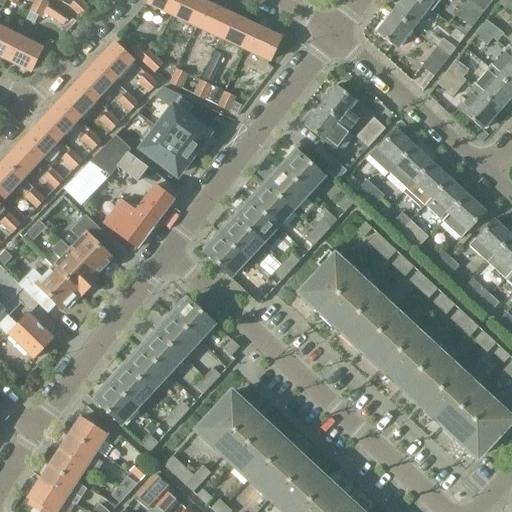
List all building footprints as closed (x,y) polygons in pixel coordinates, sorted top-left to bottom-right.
[(41,18),(48,3),(41,0),(36,0),(30,12),(41,18)] [(75,0),(69,7),(81,18),(89,9),(79,0),(75,0)] [(148,0),(147,4),(148,4),(172,16),(179,0),(148,0)] [(207,5),(196,0),(179,0),(172,16),(196,27),(207,5)] [(412,28),(426,8),(415,0),(401,0),(392,12),(412,28)] [(415,0),(426,8),(427,7),(431,10),(438,0),(415,0)] [(467,0),(455,15),(472,28),(484,12),(468,0),(467,0)] [(468,0),(484,12),(493,0),(468,0)] [(231,16),(207,5),(196,27),(220,38),(231,16)] [(412,28),(392,12),(376,33),(396,48),(412,28)] [(255,27),(231,16),(220,38),(244,50),(255,27)] [(480,28),(493,38),(499,30),(486,21),(480,28)] [(255,27),(244,50),(270,61),(280,39),(255,27)] [(0,56),(6,60),(17,37),(0,28),(0,56)] [(480,28),(474,37),(487,46),(493,38),(480,28)] [(6,60),(30,72),(31,72),(42,50),(17,37),(6,60)] [(437,47),(449,56),(455,49),(442,39),(437,47)] [(132,52),(155,73),(163,64),(140,43),(132,52)] [(95,64),(113,81),(132,61),(114,44),(95,64)] [(449,56),(437,47),(421,67),(434,77),(449,56)] [(511,88),(511,55),(506,49),(489,69),(511,88)] [(216,52),(203,78),(212,82),(225,56),(216,52)] [(468,71),(455,61),(449,68),(462,78),(468,71)] [(95,64),(77,84),(95,101),(113,81),(95,64)] [(462,78),(449,68),(437,85),(453,97),(465,80),(462,78)] [(472,87),(475,90),(498,110),(511,94),(511,88),(489,69),(472,87)] [(181,90),(181,89),(187,75),(175,70),(169,84),(181,90)] [(137,82),(148,93),(158,84),(146,73),(137,82)] [(205,101),(212,86),(199,81),(192,96),(205,101)] [(59,103),(77,120),(95,101),(77,84),(59,103)] [(339,121),(349,130),(357,120),(347,112),(355,101),(349,96),(350,92),(349,87),(345,84),(340,84),(337,87),(336,86),(320,106),(339,121)] [(482,129),(498,110),(475,90),(459,109),(482,129)] [(117,102),(129,113),(139,103),(127,92),(117,102)] [(218,107),(229,112),(236,98),(225,93),(218,107)] [(179,97),(156,128),(195,157),(205,144),(201,141),(207,133),(185,116),(192,107),(179,97)] [(59,103),(41,123),(59,139),(77,120),(59,103)] [(334,150),(349,130),(339,121),(320,106),(304,126),(334,150)] [(99,121),(111,133),(120,123),(109,112),(99,121)] [(369,148),(385,129),(374,119),(357,137),(369,148)] [(22,142),(40,159),(59,139),(41,123),(22,142)] [(156,128),(134,158),(137,161),(146,168),(153,158),(176,175),(182,167),(186,170),(195,157),(156,128)] [(390,173),(414,146),(395,129),(371,156),(390,173)] [(79,143),(90,154),(101,142),(90,130),(79,143)] [(63,189),(79,205),(117,167),(137,183),(147,168),(146,168),(137,161),(131,159),(127,153),(130,150),(116,135),(63,189)] [(22,142),(4,161),(22,178),(40,159),(22,142)] [(414,146),(390,173),(407,189),(431,162),(414,146)] [(333,161),(319,148),(311,156),(325,170),(333,161)] [(278,167),(307,194),(323,176),(294,149),(293,150),(293,151),(285,160),(287,162),(284,166),(281,168),(279,166),(278,167)] [(61,160),(73,171),(83,161),(71,150),(61,160)] [(0,165),(0,195),(3,199),(22,178),(4,161),(0,165)] [(407,189),(424,205),(449,179),(431,162),(407,189)] [(291,210),(307,194),(278,167),(269,176),(272,179),(268,183),(268,182),(266,185),(263,183),(262,183),(291,210)] [(43,179),(55,190),(64,181),(52,169),(43,179)] [(449,179),(424,205),(442,221),(466,195),(449,179)] [(365,200),(375,189),(366,181),(356,192),(365,200)] [(276,227),(291,210),(262,183),(262,184),(254,193),(256,195),(253,199),(250,202),(248,199),(247,200),(276,227)] [(103,224),(136,249),(153,227),(152,227),(172,200),(153,185),(134,211),(121,201),(119,204),(115,201),(110,207),(114,210),(103,224)] [(24,198),(36,210),(46,200),(34,188),(24,198)] [(375,189),(365,200),(374,208),(384,197),(375,189)] [(466,195),(442,221),(460,238),(484,211),(466,195)] [(353,203),(345,196),(333,208),(341,215),(353,203)] [(260,244),(276,227),(247,200),(247,201),(238,210),(241,212),(237,216),(235,218),(232,216),(231,217),(260,244)] [(392,224),(400,232),(410,221),(401,213),(392,224)] [(0,222),(0,224),(11,235),(21,225),(9,214),(0,222)] [(70,251),(97,278),(94,275),(100,270),(105,270),(110,265),(110,260),(111,258),(105,253),(113,245),(85,216),(71,231),(79,239),(69,250),(70,251)] [(216,234),(245,260),(260,244),(231,217),(223,226),(226,229),(222,233),(219,235),(217,233),(216,234)] [(487,263),(511,236),(494,220),(469,247),(487,263)] [(23,234),(29,241),(42,228),(35,221),(23,234)] [(321,237),(330,228),(322,221),(313,230),(321,237)] [(410,221),(400,232),(418,248),(428,237),(410,221)] [(362,238),(371,228),(364,222),(356,232),(362,238)] [(321,237),(313,230),(304,239),(312,246),(321,237)] [(374,248),(382,239),(376,233),(367,242),(374,248)] [(229,277),(245,260),(216,234),(207,243),(210,245),(206,249),(203,253),(229,277)] [(511,271),(511,236),(487,263),(504,279),(511,271)] [(382,239),(374,248),(380,254),(389,245),(382,239)] [(96,280),(97,278),(70,251),(69,250),(61,241),(52,250),(60,259),(52,267),(78,292),(77,293),(80,296),(88,287),(88,282),(94,276),(96,278),(95,279),(96,280)] [(387,260),(395,251),(389,245),(380,254),(387,260)] [(321,269),(299,293),(299,294),(320,313),(341,332),(361,351),(382,370),(402,389),(423,408),(443,427),(454,438),(455,438),(476,458),(510,420),(489,401),(478,390),(457,371),(437,352),(416,333),(396,314),(375,295),(354,276),(333,256),(327,250),(315,263),(321,269)] [(432,261),(440,269),(450,258),(441,250),(432,261)] [(0,256),(0,266),(2,268),(12,258),(5,252),(0,256)] [(282,264),(290,271),(299,261),(291,254),(282,264)] [(406,261),(400,255),(391,264),(398,271),(406,261)] [(450,258),(440,269),(450,277),(459,267),(450,258)] [(406,261),(398,271),(404,276),(413,267),(406,261)] [(290,271),(282,264),(273,272),(281,280),(290,271)] [(0,311),(1,310),(4,313),(7,311),(4,308),(23,289),(18,284),(0,266),(0,311)] [(23,289),(39,304),(47,312),(55,304),(61,310),(62,308),(63,309),(67,309),(72,304),(72,299),(77,293),(78,292),(52,267),(41,278),(32,270),(18,284),(23,289)] [(415,287),(424,277),(417,271),(408,281),(415,287)] [(421,292),(430,283),(424,277),(415,287),(421,292)] [(462,290),(480,306),(490,295),(473,279),(462,290)] [(430,283),(421,292),(428,299),(436,289),(430,283)] [(250,297),(258,305),(267,295),(259,288),(250,297)] [(7,311),(4,313),(8,317),(21,303),(30,313),(39,304),(23,289),(4,308),(7,311)] [(447,299),(441,293),(432,302),(439,309),(447,299)] [(490,295),(480,306),(489,315),(499,304),(490,295)] [(169,314),(168,314),(197,341),(213,324),(184,297),(183,298),(175,307),(178,310),(174,314),(171,316),(169,314)] [(447,299),(439,309),(445,315),(454,305),(447,299)] [(456,325),(465,315),(458,309),(449,319),(456,325)] [(498,322),(511,335),(511,318),(506,313),(498,322)] [(27,314),(7,335),(33,359),(52,339),(27,314)] [(153,331),(182,358),(197,341),(168,314),(168,315),(160,324),(162,326),(158,330),(156,333),(153,330),(153,331)] [(462,331),(471,321),(465,315),(456,325),(462,331)] [(471,321),(462,331),(469,337),(478,327),(471,321)] [(138,347),(137,348),(166,375),(182,358),(153,331),(152,332),(144,341),(147,343),(143,347),(140,349),(138,347)] [(488,337),(482,331),(473,340),(480,347),(488,337)] [(488,337),(480,347),(486,353),(495,343),(488,337)] [(230,357),(230,356),(239,347),(231,340),(222,349),(230,357)] [(503,363),(509,356),(499,347),(493,354),(503,363)] [(122,365),(151,391),(166,375),(137,348),(137,349),(129,357),(131,360),(127,364),(125,366),(122,364),(122,365)] [(107,380),(106,381),(135,408),(151,391),(122,365),(121,365),(113,374),(116,377),(112,381),(112,380),(110,383),(107,380)] [(212,368),(203,378),(211,385),(220,376),(212,368)] [(511,377),(504,369),(495,379),(503,387),(511,377)] [(195,387),(203,394),(211,385),(203,378),(195,387)] [(93,401),(119,425),(135,408),(106,381),(106,382),(98,391),(100,393),(96,397),(93,401)] [(230,393),(195,430),(216,450),(228,461),(249,480),(269,499),(283,511),(358,511),(345,500),(344,499),(324,481),(324,480),(304,462),(303,461),(283,442),(263,423),(262,423),(251,413),(230,393)] [(181,402),(172,411),(180,419),(189,409),(181,402)] [(164,420),(172,428),(180,419),(172,411),(164,420)] [(79,417),(68,434),(98,454),(99,453),(106,457),(113,447),(106,442),(109,436),(79,417)] [(95,458),(98,454),(68,434),(58,450),(88,469),(96,474),(103,463),(95,458)] [(148,453),(157,443),(149,436),(141,445),(148,453)] [(78,485),(78,484),(88,469),(58,450),(48,466),(78,485)] [(163,466),(184,485),(192,476),(171,456),(163,466)] [(129,472),(139,482),(149,471),(139,461),(129,472)] [(87,489),(78,484),(78,485),(48,466),(38,481),(72,504),(76,506),(87,489)] [(202,466),(192,476),(184,485),(192,492),(210,473),(202,466)] [(127,496),(137,484),(127,477),(118,487),(127,496)] [(144,511),(148,511),(152,508),(166,492),(153,480),(133,501),(144,511)] [(66,511),(72,504),(38,481),(27,498),(30,500),(27,504),(39,511),(66,511)] [(119,504),(127,496),(118,487),(110,495),(119,504)] [(195,496),(205,505),(211,498),(202,489),(195,496)] [(169,511),(178,503),(166,492),(152,508),(156,511),(169,511)] [(212,511),(218,511),(225,506),(218,500),(209,509),(212,511)] [(501,511),(511,511),(511,504),(510,502),(501,511)]
